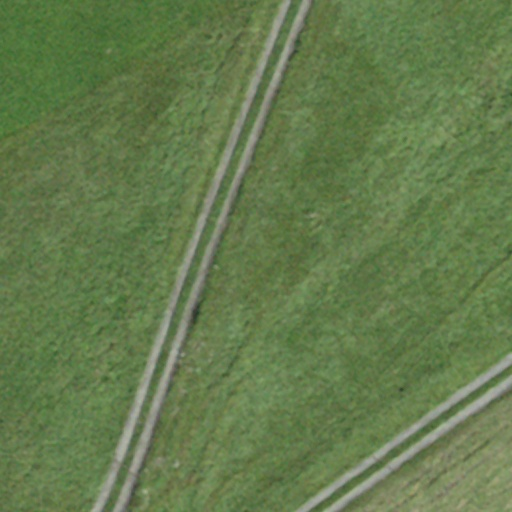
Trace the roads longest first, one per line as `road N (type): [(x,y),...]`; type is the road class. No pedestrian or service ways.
road 1 (track): [(299,0),(108,511)]
road 2 (track): [(317,511),(511,371)]
